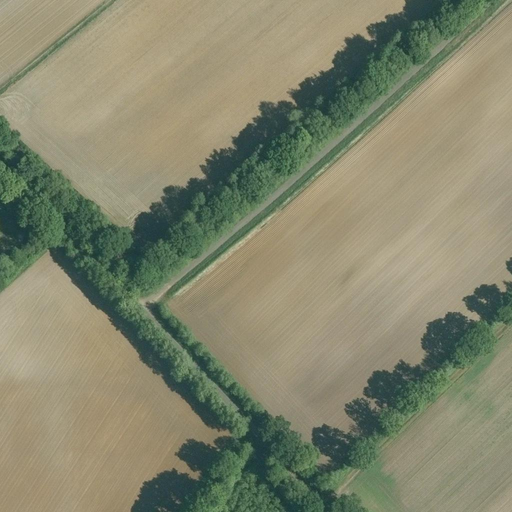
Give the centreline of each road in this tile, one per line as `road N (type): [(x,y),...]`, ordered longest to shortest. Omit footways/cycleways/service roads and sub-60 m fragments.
road 1 (residential): [(134,304),(475,0)]
road 2 (residential): [(134,304),(328,511)]
road 3 (residential): [(0,172),(134,304)]
